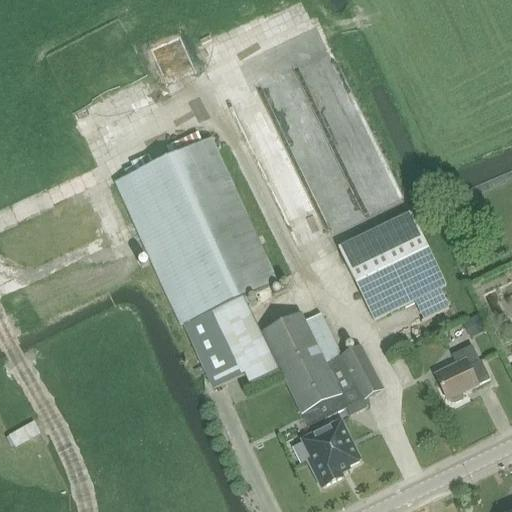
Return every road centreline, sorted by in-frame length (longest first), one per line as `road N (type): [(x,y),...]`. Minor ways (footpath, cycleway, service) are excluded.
road 1 (track): [(0,277),(37,276),(97,249),(137,249)]
road 2 (tertiary): [(391,511),(511,454)]
